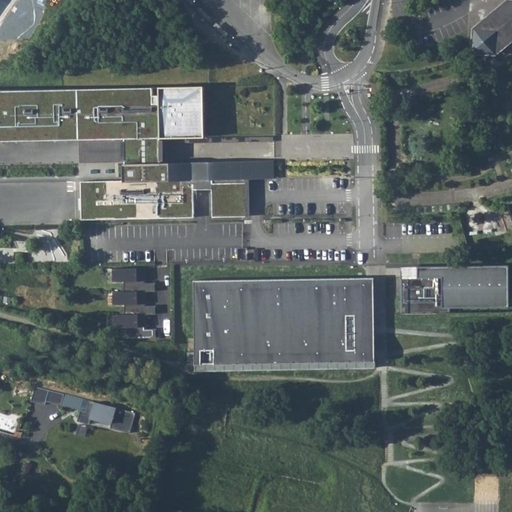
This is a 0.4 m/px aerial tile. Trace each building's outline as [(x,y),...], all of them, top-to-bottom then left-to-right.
[(508,1),(475,29),(498,32),(495,54),(511,40),(511,17),(511,18),(510,15),(508,8),(508,1)] [(475,29),(473,51),(495,54),(498,32),(475,29)] [(204,86),(0,89),(0,140),(79,139),(125,138),(126,162),(126,163),(125,163),(125,176),(126,176),(126,180),(81,181),(82,219),(194,217),(193,189),(208,189),(208,179),(212,179),(213,217),(247,216),(246,179),(274,178),(274,160),(161,162),(154,162),(154,137),(161,137),(205,136),(204,86)] [(79,139),(80,163),(126,162),(125,138),(79,139)] [(237,248),(237,260),(247,260),(247,247),(237,248)] [(510,306),(510,265),(418,266),(419,277),(402,277),(403,308),(406,308),(406,313),(450,312),(450,307),(510,306)] [(145,268),(113,268),(113,281),(124,280),(124,291),(113,291),(114,304),(124,304),(124,314),(114,314),(114,327),(124,327),(124,329),(125,338),(154,337),(154,329),(145,329),(145,326),(146,326),(146,314),(153,314),(153,306),(144,306),(144,303),(146,303),(146,291),(153,291),(153,283),(144,283),(144,280),(145,280),(145,268)] [(367,333),(366,277),(195,280),(196,369),(375,366),(374,333),(367,333)] [(134,414),(65,394),(62,404),(81,410),(78,422),(90,425),(91,419),(108,424),(111,428),(129,433),(134,414)]
